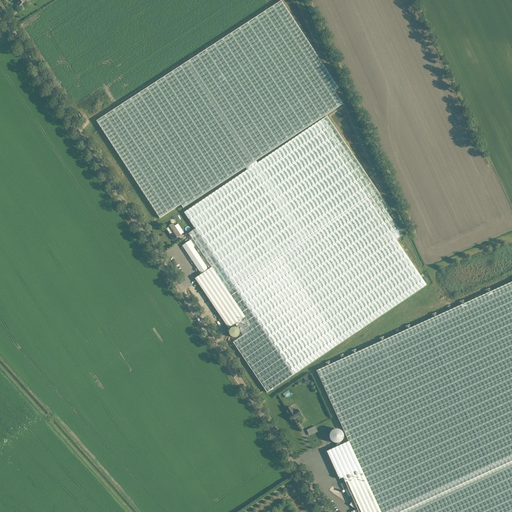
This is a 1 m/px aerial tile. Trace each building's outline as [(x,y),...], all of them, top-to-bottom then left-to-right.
[(338,88),(281,1),(96,121),(159,218),(181,205),(183,208),(343,104),(334,91),(338,88)] [(388,214),(391,212),(378,192),(327,116),(184,213),(195,229),(189,234),(192,239),(182,246),(201,274),(195,279),(228,328),(235,324),(243,336),(233,342),(267,393),(426,285),(395,239),(402,235),(388,214)] [(174,240),(180,236),(173,224),(166,228),(174,240)] [(511,511),(511,282),(316,371),(348,442),(326,452),(339,479),(343,478),(353,500),(349,505),(355,509),(356,508),(357,509),(351,511),(511,511)] [(288,416),(291,421),(301,415),(297,409),(294,412),(291,407),(286,410),(289,415),(288,416)] [(343,440),(343,439),(343,438),(344,438),(344,437),(344,436),(344,435),(343,435),(343,434),(343,433),(342,432),(342,431),(341,431),(340,430),(339,430),(339,429),(338,429),(337,429),(336,429),(335,429),(334,429),(334,430),(333,430),(332,430),(332,431),(331,431),(331,432),(330,432),(330,433),(330,434),(329,435),(329,436),(329,437),(329,438),(330,438),(330,439),(330,440),(331,441),(331,442),(332,442),(333,442),(333,443),(334,443),(335,443),(336,444),(337,444),(338,444),(338,443),(339,443),(340,443),(340,442),(341,442),(342,441),(343,440)]
